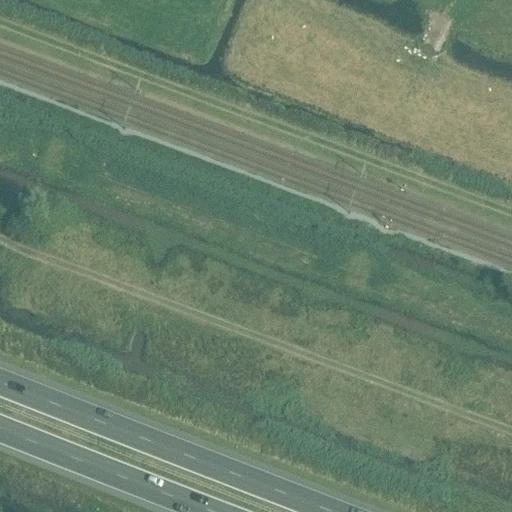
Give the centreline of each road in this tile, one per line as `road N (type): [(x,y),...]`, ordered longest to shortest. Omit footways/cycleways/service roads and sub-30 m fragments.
road 1 (track): [(511,433),(0,240)]
road 2 (track): [(0,24),(511,214)]
road 3 (trunk): [(340,511),(0,382)]
road 4 (trunk): [(0,429),(211,511)]
